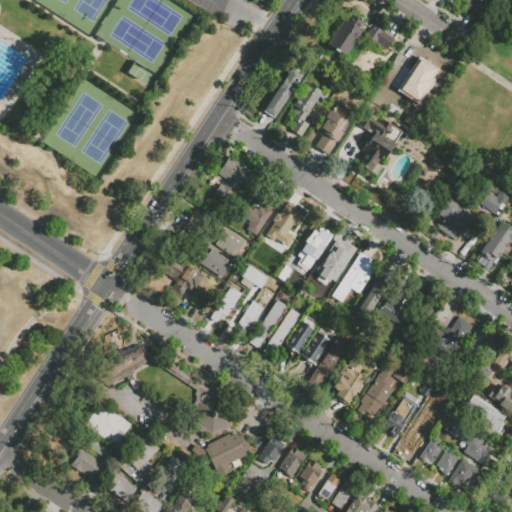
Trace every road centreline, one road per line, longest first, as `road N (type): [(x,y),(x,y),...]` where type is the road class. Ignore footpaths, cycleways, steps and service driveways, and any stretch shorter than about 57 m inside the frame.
road 1 (residential): [(118,294),(446,511)]
road 2 (tertiary): [(110,288),(298,0)]
road 3 (residential): [(235,131),(511,315)]
road 4 (tertiary): [(8,439),(110,288)]
road 5 (tertiary): [(0,213),(110,288)]
